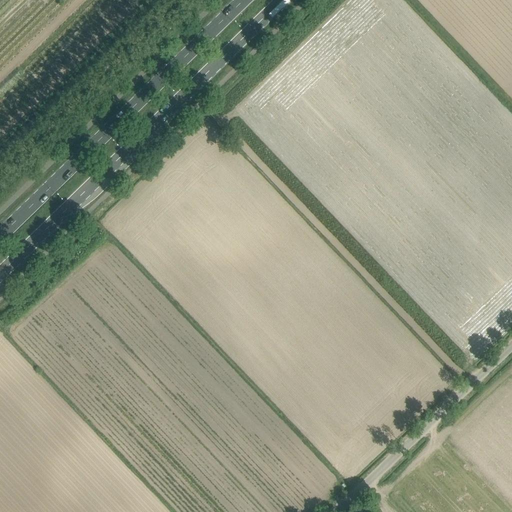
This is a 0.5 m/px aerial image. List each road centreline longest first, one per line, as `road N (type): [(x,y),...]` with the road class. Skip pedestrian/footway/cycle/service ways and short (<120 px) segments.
road 1 (primary): [(0,274),(282,0)]
road 2 (primary): [(243,0),(0,234)]
road 3 (unclassified): [(334,511),(511,342)]
